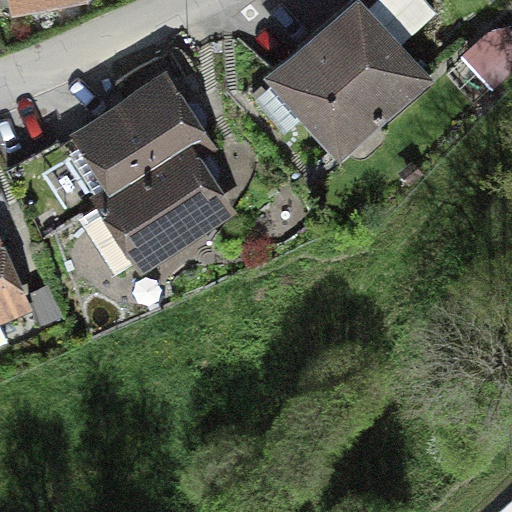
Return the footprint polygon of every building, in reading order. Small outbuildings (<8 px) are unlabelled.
[(358,7),(278,76),(339,145),(419,76),(358,7)] [(511,68),(511,57),(491,33),(468,53),(495,83),(511,68)] [(160,69),(67,127),(105,187),(198,129),(160,69)] [(192,147),(98,208),(136,266),(230,205),(192,147)] [(0,315),(30,302),(0,233),(0,315)]
